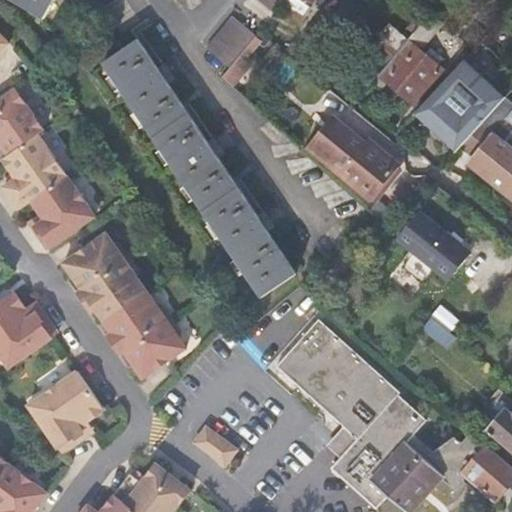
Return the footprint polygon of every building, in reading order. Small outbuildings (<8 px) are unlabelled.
[(14,0),(47,19),(57,0),(14,0)] [(267,23),(285,0),(246,0),(243,4),(267,23)] [(240,55),(257,35),(233,16),(207,48),(231,67),(240,55)] [(0,33),(0,53),(10,44),(0,33)] [(261,39),(257,35),(240,55),(245,59),(261,39)] [(139,39),(104,62),(263,297),(299,273),(269,230),(275,226),(265,212),(260,216),(219,156),(225,152),(216,139),(209,143),(169,83),(175,79),(165,65),(160,69),(139,39)] [(391,60),(379,74),(414,102),(439,71),(413,50),(399,66),(391,60)] [(240,55),(231,67),(233,69),(231,71),(240,78),(251,64),(245,59),(240,55)] [(465,59),(416,112),(457,150),(460,147),(482,121),(483,121),(506,96),(465,59)] [(46,130),(17,90),(0,102),(0,162),(4,160),(13,173),(18,179),(11,184),(6,187),(21,209),(33,201),(41,213),(46,220),(34,228),(50,250),(99,216),(40,135),(46,130)] [(307,146),(311,149),(334,122),(364,147),(367,142),(333,114),(307,146)] [(482,121),(460,147),(473,157),(469,164),(511,196),(511,145),(494,131),(482,121)] [(334,122),(311,149),(371,199),(398,165),(369,141),(367,142),(364,147),(334,122)] [(398,165),(371,199),(375,202),(402,168),(398,165)] [(18,179),(13,173),(7,178),(11,184),(18,179)] [(398,238),(436,268),(458,240),(420,211),(398,238)] [(46,220),(41,213),(29,221),(34,228),(46,220)] [(114,243),(108,233),(65,263),(74,276),(70,280),(89,307),(98,300),(101,304),(96,308),(114,333),(119,329),(122,333),(113,340),(132,367),(136,364),(143,374),(146,378),(188,348),(182,338),(183,331),(165,305),(158,304),(138,277),(140,270),(121,244),(114,243)] [(458,240),(436,268),(450,279),(472,251),(458,240)] [(0,302),(0,351),(11,368),(59,333),(43,310),(39,313),(33,305),(28,308),(16,291),(0,302)] [(487,445),(471,431),(461,442),(454,436),(433,451),(414,434),(427,420),(398,394),(400,392),(319,319),(298,342),(361,399),(409,442),(445,474),(461,488),(466,482),(477,491),(480,486),(497,500),(511,482),(511,466),(488,445),(487,445)] [(361,399),(298,342),(276,367),(344,427),(357,439),(345,452),(343,455),(388,494),(389,495),(409,511),(440,478),(458,492),(461,488),(445,474),(409,442),(361,399)] [(107,410),(80,371),(31,406),(64,454),(89,437),(86,433),(94,427),(90,422),(107,410)] [(511,413),(507,409),(491,428),(511,446),(511,413)] [(238,448),(208,427),(197,442),(226,464),(238,448)] [(332,440),(345,452),(357,439),(344,427),(338,433),(332,440)] [(35,511),(50,493),(0,455),(0,509),(3,511),(2,511),(35,511)] [(377,509),(389,495),(388,494),(343,455),(339,459),(331,468),(377,509)] [(175,511),(193,489),(158,463),(144,482),(138,477),(133,473),(117,494),(103,511),(101,511),(96,508),(91,505),(85,511),(175,511)]
